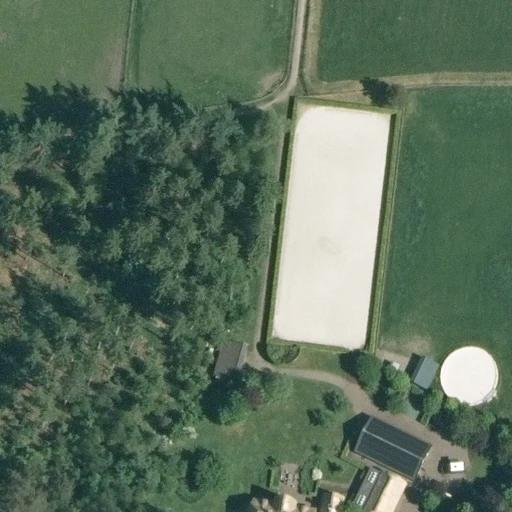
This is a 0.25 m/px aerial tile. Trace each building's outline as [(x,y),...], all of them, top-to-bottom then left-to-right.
[(219,355),(212,378),(236,384),(242,361),(246,349),(222,342),(219,355)] [(408,375),(422,382),(434,360),(420,353),(408,375)] [(378,412),(381,400),(352,392),(349,404),(378,412)] [(432,448),(419,442),(371,419),(354,455),(414,484),(432,448)] [(301,432),(284,434),(282,420),(269,422),(274,462),(304,458),(301,432)] [(380,473),(360,511),(394,511),(407,486),(380,473)] [(242,511),(241,511),(342,511),(344,500),(322,496),(319,511),(294,511),(295,509),(275,506),(274,509),(255,506),(254,508),(248,507),(242,511)]
